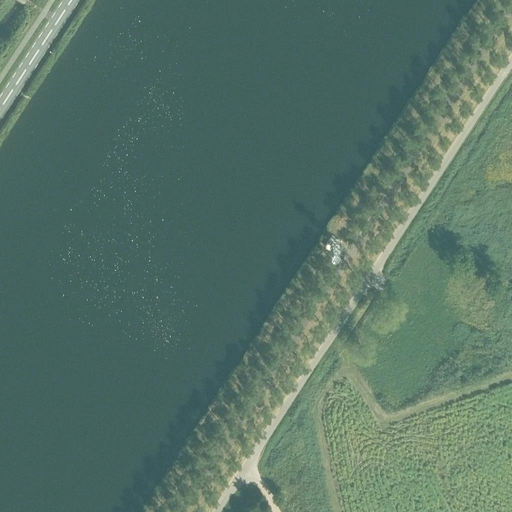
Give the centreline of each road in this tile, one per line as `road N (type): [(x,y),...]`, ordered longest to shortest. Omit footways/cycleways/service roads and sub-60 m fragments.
road 1 (unclassified): [(219,511),(511,62)]
road 2 (primary): [(0,109),(71,0)]
